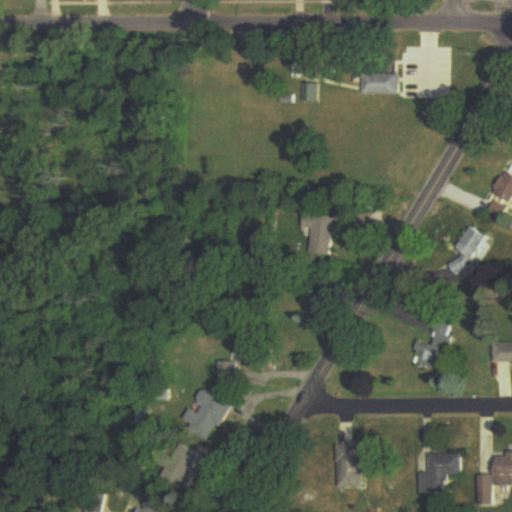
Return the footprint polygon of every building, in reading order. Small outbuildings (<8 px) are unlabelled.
[(402,75),(365,75),(365,96),(402,96),(402,75)] [(334,258),(339,218),(306,214),(305,229),(315,230),(313,256),(334,258)] [(464,252),(452,271),(463,278),(489,237),(472,226),(458,249),(464,252)] [(443,372),(455,322),(440,319),(434,347),(421,344),(416,366),(443,372)] [(511,364),(511,344),(499,344),(499,365),(511,364)] [(237,364),(220,364),(220,381),(237,381),(237,364)] [(186,424),(219,439),(235,402),(207,389),(198,411),(192,409),(186,424)] [(162,480),(178,492),(200,463),(174,442),(159,462),(170,470),(162,480)] [(368,488),(368,444),(341,444),(342,489),(368,488)] [(482,476),(482,505),(498,505),(498,487),(511,487),(511,454),(499,455),(499,477),(482,476)] [(435,475),(425,475),(425,495),(453,495),(453,476),(467,476),(467,456),(435,456),(435,475)] [(103,511),(106,506),(81,494),(71,511),(103,511)] [(141,511),(167,511),(168,511),(148,499),(141,511)]
